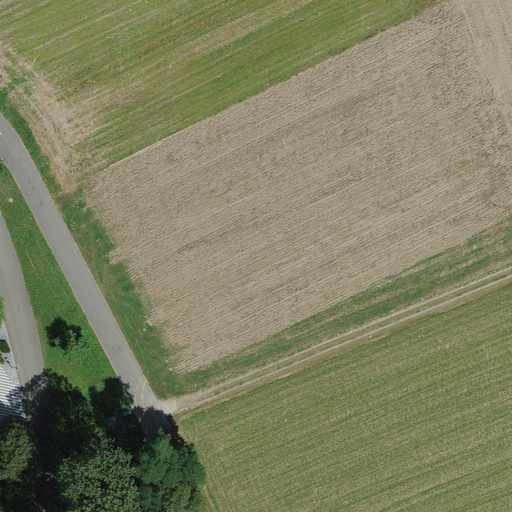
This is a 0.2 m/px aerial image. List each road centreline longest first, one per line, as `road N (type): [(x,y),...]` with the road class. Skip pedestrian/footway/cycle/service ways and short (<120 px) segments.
road 1 (unclassified): [(194,511),(0,136)]
road 2 (residential): [(32,511),(32,392),(23,319),(0,242)]
